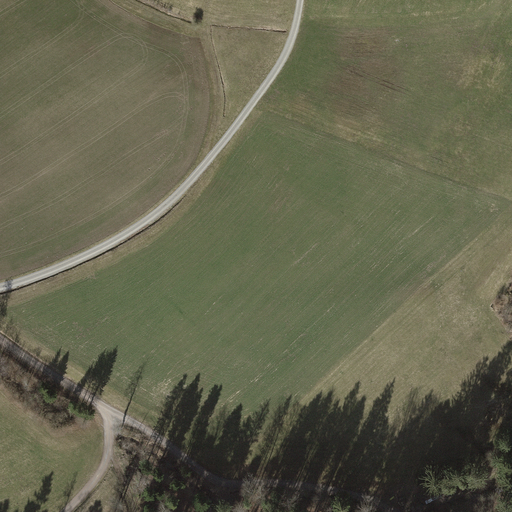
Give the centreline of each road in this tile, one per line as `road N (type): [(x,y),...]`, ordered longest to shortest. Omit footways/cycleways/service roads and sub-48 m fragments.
road 1 (track): [(392,511),(342,492),(234,481),(198,468),(0,338)]
road 2 (track): [(0,289),(80,259),(160,214),(272,79),(300,0)]
road 3 (track): [(207,25),(216,90),(203,167)]
